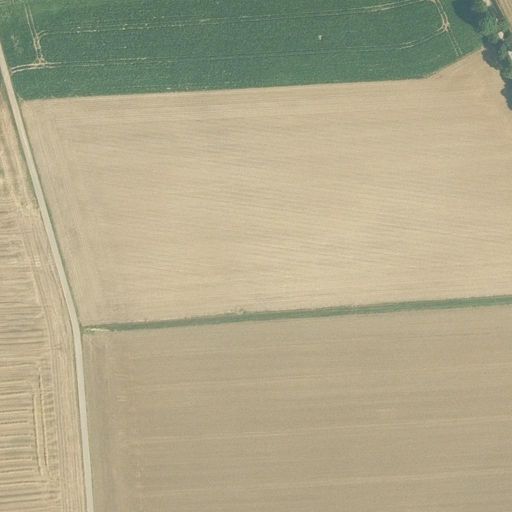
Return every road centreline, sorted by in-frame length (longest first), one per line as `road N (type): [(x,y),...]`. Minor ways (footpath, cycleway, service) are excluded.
road 1 (track): [(89,511),(76,331),(0,58)]
road 2 (track): [(76,331),(511,302)]
